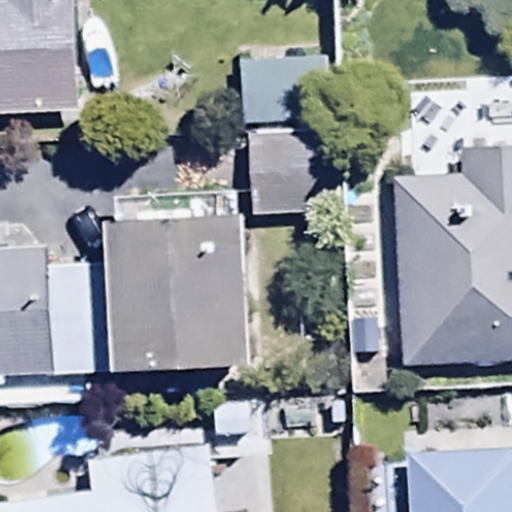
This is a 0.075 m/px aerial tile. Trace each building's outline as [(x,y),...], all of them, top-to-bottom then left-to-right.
[(0,2),(0,131),(86,128),(80,0),(4,0),(5,2),(0,2)] [(318,78),(246,79),(248,134),(319,132),(318,78)] [(338,144),(258,143),(257,227),(313,227),(312,281),(344,281),(344,224),(338,224),(338,144)] [(511,164),(466,166),(467,191),(404,193),(410,377),(511,373),(511,164)] [(123,212),(129,391),(259,387),(253,208),(123,212)] [(68,264),(0,267),(0,392),(107,388),(102,277),(69,279),(68,264)] [(221,511),(215,459),(94,474),(98,507),(57,511),(221,511)] [(511,511),(511,466),(419,472),(420,511),(511,511)]
